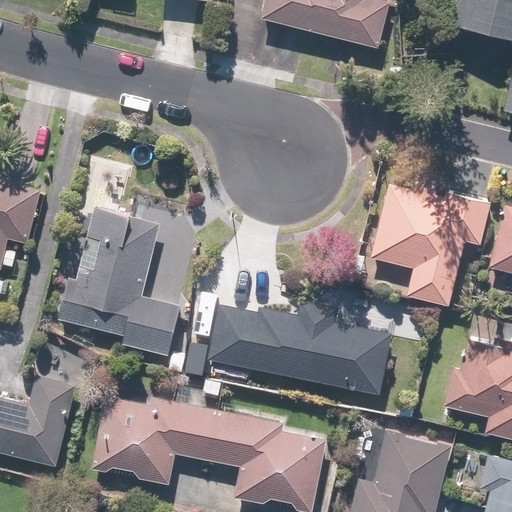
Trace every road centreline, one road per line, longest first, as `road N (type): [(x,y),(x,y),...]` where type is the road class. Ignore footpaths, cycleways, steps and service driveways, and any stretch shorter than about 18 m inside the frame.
road 1 (residential): [(0,34),(191,90),(281,156)]
road 2 (residential): [(281,156),(319,134),(401,125),(511,149)]
